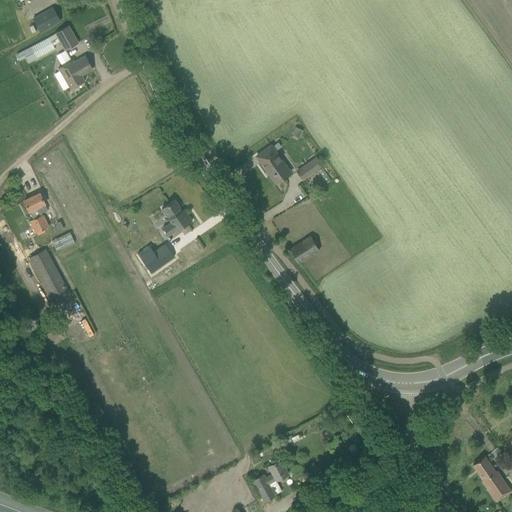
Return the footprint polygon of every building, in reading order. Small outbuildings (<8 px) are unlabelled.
[(53,8),(33,19),(41,32),(60,21),(53,8)] [(30,47),(36,59),(54,49),(53,46),(59,42),(64,51),(66,50),(78,43),(68,25),(60,30),(54,33),(55,34),(48,37),(30,47)] [(23,51),(16,55),(19,61),(26,57),(23,51)] [(60,71),(54,74),(63,90),(69,87),(71,89),(85,81),(81,75),(93,69),(85,56),(74,62),(73,60),(58,68),(60,71)] [(295,127),(291,134),(299,138),(303,131),(295,127)] [(256,156),(276,183),(290,173),(271,146),(256,156)] [(297,171),(302,179),(322,165),(317,158),(297,171)] [(29,221),(36,233),(45,228),(49,227),(43,215),(42,215),(41,213),(47,210),(39,193),(23,201),(27,208),(28,211),(29,211),(33,219),(29,221)] [(163,228),(168,236),(176,230),(177,231),(192,221),(184,209),(181,211),(179,208),(180,208),(174,199),(161,208),(171,222),(163,228)] [(52,240),(57,251),(74,243),(69,232),(52,240)] [(289,249),(298,263),(319,250),(310,236),(289,249)] [(149,246),(138,254),(151,273),(174,257),(165,244),(157,249),(153,252),(149,246)] [(30,258),(54,303),(70,294),(46,249),(30,258)] [(76,336),(68,337),(69,346),(78,345),(76,336)] [(341,417),(348,426),(356,420),(350,411),(341,417)] [(356,427),(363,438),(367,436),(359,425),(356,427)] [(511,440),(502,447),(507,455),(511,451),(511,440)] [(258,454),(250,458),(254,464),(261,460),(258,454)] [(485,457),(473,465),(483,480),(482,481),(497,502),(511,491),(496,471),(495,471),(485,457)] [(252,480),(263,501),(275,495),(282,491),(276,480),(288,473),(281,459),(268,466),(272,474),(265,477),(264,474),(252,480)] [(301,498),(291,504),(294,508),(303,502),(301,498)]
